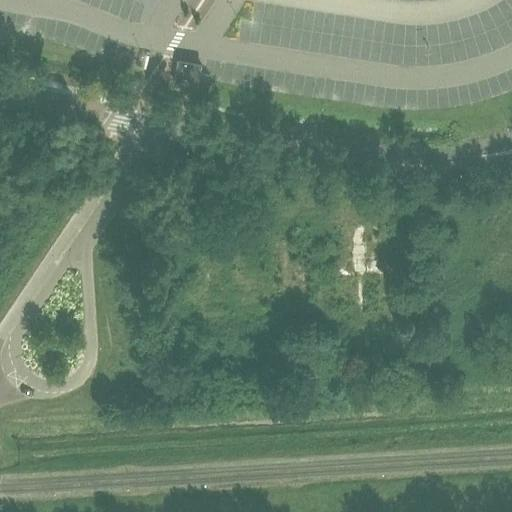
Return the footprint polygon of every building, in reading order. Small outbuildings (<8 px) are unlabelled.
[(177,60),(174,81),(198,85),(201,65),(177,60)] [(63,84),(46,80),(44,86),(62,90),(63,84)] [(0,271),(63,178),(23,150),(15,162),(17,163),(19,161),(24,164),(0,199),(0,271)] [(192,198),(190,233),(212,235),(215,198),(195,197),(194,198),(192,198)] [(215,198),(212,235),(234,237),(237,200),(215,198)] [(237,200),(234,237),(255,239),(258,202),(237,200)] [(258,202),(255,239),(278,240),(281,204),(279,204),(279,203),(258,202)] [(291,205),(288,241),(311,243),(314,206),(293,205),(291,205)] [(314,206),(311,243),(332,245),(335,208),(314,206)] [(476,223),(475,241),(511,243),(511,207),(507,208),(507,220),(478,217),(477,223),(476,223)] [(335,208),(332,245),(354,246),(357,210),(335,208)] [(357,210),(354,246),(375,248),(378,211),(357,210)] [(378,211),(375,248),(398,250),(401,214),(399,214),(399,213),(378,211)] [(511,243),(475,241),(474,259),(475,259),(474,265),(503,267),(502,282),(511,281),(511,243)] [(301,265),(301,277),(309,277),(309,264),(301,265)] [(309,264),(309,277),(317,277),(317,265),(309,264)] [(344,264),(344,277),(352,277),(352,264),(344,264)] [(352,264),(352,277),(360,277),(360,264),(352,264)] [(374,264),(374,277),(382,277),(382,264),(374,264)] [(202,265),(202,277),(210,277),(210,265),(202,265)] [(210,265),(210,277),(218,277),(218,265),(210,265)] [(245,265),(245,277),(253,277),(253,265),(245,265)] [(253,265),(253,277),(261,277),(261,265),(253,265)] [(144,274),(107,276),(114,395),(176,391),(170,292),(145,294),(144,274)] [(483,283),(464,284),(467,324),(483,323),(484,345),(487,344),(487,345),(506,344),(506,343),(508,343),(505,300),(484,301),(483,283)] [(271,284),(271,296),(279,296),(279,284),(271,284)] [(279,284),(279,296),(287,296),(287,284),(279,284)] [(314,284),(314,296),(322,296),(322,284),(314,284)] [(322,284),(322,296),(330,296),(330,284),(322,284)] [(357,284),(357,296),(366,296),(366,284),(357,284)] [(366,284),(366,296),(374,296),(374,284),(366,284)] [(387,284),(387,296),(395,296),(395,284),(387,284)] [(411,315),(388,316),(391,353),(411,351),(413,351),(411,315)] [(388,316),(367,317),(369,354),(391,353),(388,316)] [(367,317),(345,319),(348,355),(369,354),(367,317)] [(345,319),(324,320),(326,357),(348,355),(345,319)] [(324,320),(302,321),(304,358),(326,357),(324,320)] [(302,321),(281,323),(283,359),(304,358),(302,321)] [(281,323),(258,324),(260,360),(262,360),(262,361),(283,359),(281,323)]
